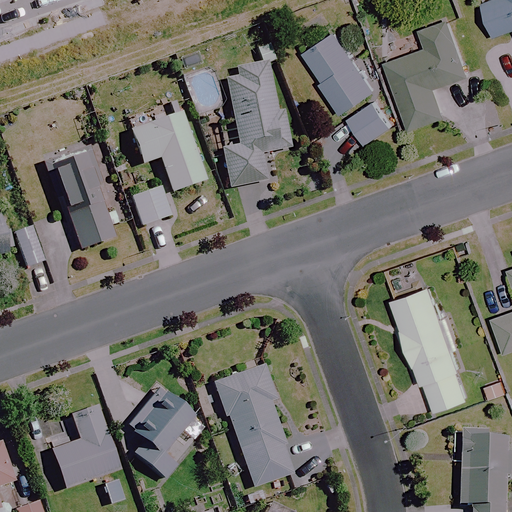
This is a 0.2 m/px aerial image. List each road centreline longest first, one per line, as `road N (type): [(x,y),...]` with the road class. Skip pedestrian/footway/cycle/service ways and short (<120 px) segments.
road 1 (residential): [(0,357),(298,251)]
road 2 (residential): [(298,251),(387,511)]
road 3 (residential): [(298,251),(511,174)]
